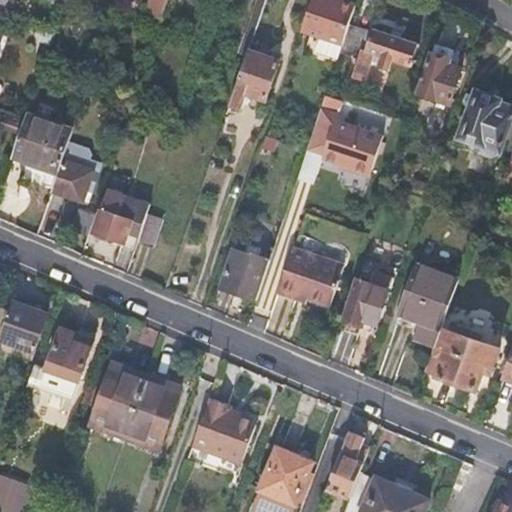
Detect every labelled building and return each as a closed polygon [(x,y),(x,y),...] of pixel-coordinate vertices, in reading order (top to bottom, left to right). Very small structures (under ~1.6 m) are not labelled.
[(0,0),(0,15),(15,21),(22,0),(0,0)] [(153,0),(150,10),(164,15),(169,0),(153,0)] [(169,0),(164,15),(175,19),(181,0),(169,0)] [(258,0),(246,35),(254,38),(267,0),(258,0)] [(339,0),(312,0),(302,30),(321,37),(343,45),(350,24),(356,5),(343,1),(339,0)] [(373,31),(350,24),(343,45),(340,52),(360,59),(354,78),(365,82),(374,54),(382,56),(379,66),(391,70),(394,61),(412,66),(419,44),(374,28),(373,31)] [(343,45),(321,37),(316,52),(338,60),(340,52),(343,45)] [(249,52),(231,104),(244,108),(248,94),(267,100),(280,63),(249,52)] [(433,54),(420,94),(451,105),(463,69),(450,64),(451,61),(433,54)] [(497,150),(500,151),(511,118),(511,106),(500,103),(501,100),(478,92),(461,137),(479,143),(497,150)] [(321,109),(308,150),(325,156),(324,160),(352,169),(356,174),(364,175),(371,174),(383,138),(336,122),(338,115),(321,109)] [(27,161),(59,172),(63,160),(74,131),(26,114),(13,156),(27,161)] [(497,150),(479,143),(478,147),(480,150),(492,154),(495,152),(497,150)] [(439,156),(424,204),(436,208),(452,160),(439,156)] [(94,170),(63,160),(59,172),(56,180),(53,190),(84,201),(94,170)] [(56,180),(59,172),(27,161),(24,169),(56,180)] [(96,231),(127,242),(131,228),(142,232),(148,214),(151,205),(109,191),(96,231)] [(73,231),(89,236),(96,215),(81,210),(73,231)] [(164,219),(148,214),(142,232),(139,241),(155,247),(164,219)] [(250,246),(247,253),(258,257),(261,249),(250,246)] [(222,289),(257,301),(270,261),(258,257),(247,253),(235,249),(222,289)] [(276,293),(299,300),(300,295),(311,299),(332,306),(345,268),(291,249),(276,293)] [(399,319),(439,334),(459,280),(418,264),(399,319)] [(364,320),(376,325),(392,278),(377,272),(373,284),(358,279),(344,319),(362,325),(364,320)] [(300,295),(299,300),(309,304),(311,299),(300,295)] [(0,310),(0,340),(2,342),(3,340),(36,352),(49,315),(17,304),(13,315),(0,310)] [(483,371),(485,366),(493,369),(500,349),(447,329),(437,355),(444,357),(437,375),(476,390),(483,371)] [(62,330),(48,370),(35,365),(28,387),(73,403),(81,381),(95,341),(62,330)] [(93,427),(126,439),(148,375),(115,363),(93,427)] [(491,374),(493,369),(485,366),(483,371),(491,374)] [(148,375),(126,439),(161,450),(182,388),(148,375)] [(194,444),(244,462),(258,424),(230,414),(232,408),(233,404),(212,396),(194,444)] [(232,408),(230,414),(258,424),(260,418),(232,408)] [(350,498),(359,475),(370,448),(363,446),(366,438),(350,432),(328,489),(350,498)] [(298,505),(311,471),(293,463),(296,456),(276,448),(259,490),(298,505)] [(293,463),(311,471),(314,464),(296,456),(293,463)] [(0,475),(0,504),(4,506),(13,480),(0,475)] [(423,511),(427,503),(359,475),(350,498),(345,511),(423,511)] [(491,511),(511,511),(511,507),(497,501),(491,511)]
